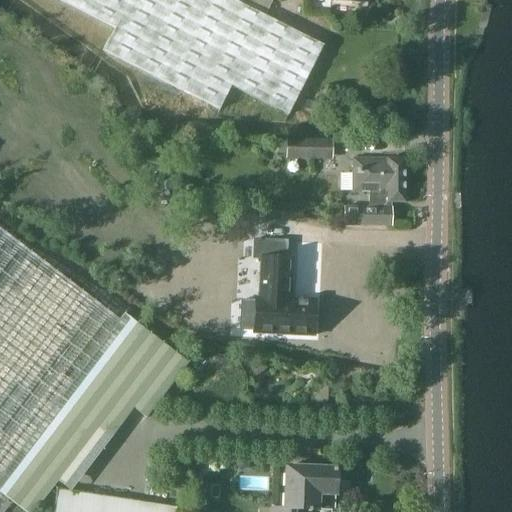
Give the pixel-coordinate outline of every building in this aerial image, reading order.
[(57,0),(114,29),(103,52),(218,110),(230,87),(287,116),(322,46),(236,4),(238,0),(274,0),(278,2),(278,0),(57,0)] [(285,160),(330,160),(329,142),(285,142),(285,160)] [(407,204),(405,160),(353,160),(353,194),(379,194),(380,209),(343,209),(344,226),(391,227),(391,209),(388,209),(388,204),(407,204)] [(0,511),(3,511),(5,510),(7,511),(33,511),(97,428),(111,438),(132,409),(145,419),(187,364),(122,314),(118,321),(0,230),(0,511)] [(239,301),(238,331),(253,332),(252,334),(312,337),(314,302),(287,300),(290,259),(286,259),(286,242),(253,240),(252,261),(260,261),(258,299),(254,299),(254,302),(239,301)] [(241,387),(241,386),(241,380),(239,375),(237,371),(234,367),(230,364),(223,361),(219,360),(214,359),(205,361),(199,364),(195,367),(192,371),(189,376),(188,381),(187,386),(188,392),(189,396),(192,402),(195,405),(202,410),(212,413),(217,413),(223,412),(228,410),(232,407),(236,402),(239,397),(241,392),(241,387)] [(301,389),(301,388),(301,384),(299,379),(297,374),(293,369),(290,367),(285,364),(279,362),(275,361),(270,362),(265,363),(262,365),(256,369),(252,373),(250,377),(248,381),(247,388),(248,392),(249,398),(251,402),(254,406),(258,410),(263,413),(272,415),(277,415),(283,414),(287,412),(292,408),(296,404),(299,400),(300,394),(301,389)] [(284,510),(294,510),(334,511),(335,470),(285,468),(284,510)] [(174,511),(176,508),(78,493),(58,490),(54,511),(174,511)]
